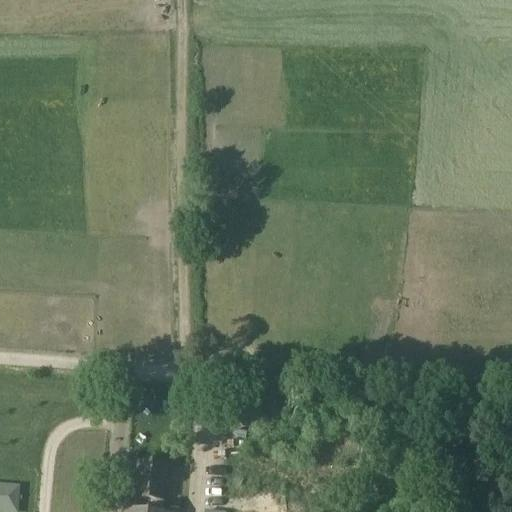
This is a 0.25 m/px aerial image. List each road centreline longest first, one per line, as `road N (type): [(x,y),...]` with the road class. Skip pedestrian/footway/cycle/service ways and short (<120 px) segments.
road 1 (track): [(179,0),(185,376),(0,361)]
road 2 (unknown): [(120,371),(109,511)]
